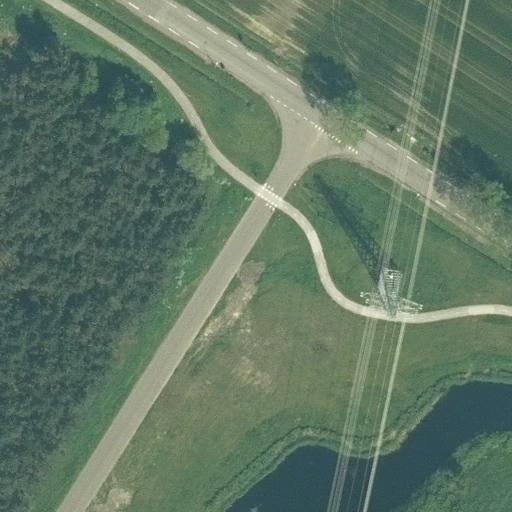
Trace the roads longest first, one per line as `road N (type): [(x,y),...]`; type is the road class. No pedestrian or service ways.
road 1 (unclassified): [(73,511),(322,115)]
road 2 (tertiary): [(511,239),(322,115)]
road 3 (tertiary): [(322,115),(139,0)]
